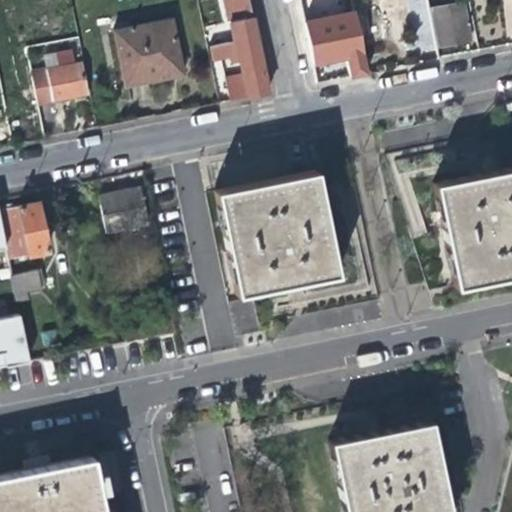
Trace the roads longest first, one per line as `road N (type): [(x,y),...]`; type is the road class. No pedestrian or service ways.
road 1 (residential): [(120,392),(511,312)]
road 2 (residential): [(0,172),(290,112)]
road 3 (residential): [(290,112),(511,67)]
road 4 (residential): [(0,417),(120,392)]
road 5 (residential): [(120,392),(148,511)]
